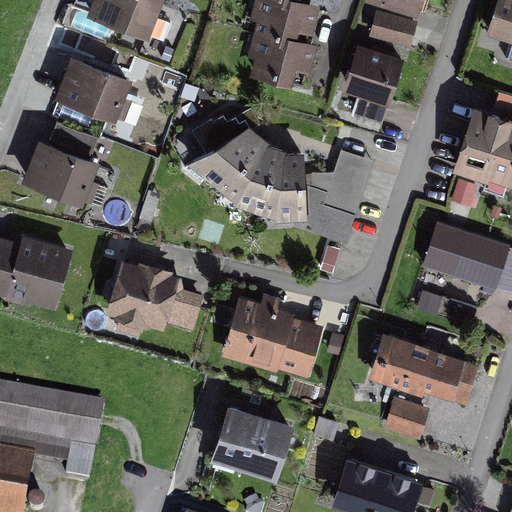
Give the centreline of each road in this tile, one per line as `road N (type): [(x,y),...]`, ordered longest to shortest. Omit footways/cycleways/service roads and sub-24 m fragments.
road 1 (residential): [(469,0),(372,281),(338,294),(227,270)]
road 2 (residential): [(62,0),(0,162)]
road 3 (residential): [(149,511),(156,487),(185,482),(214,386)]
road 4 (residential): [(465,511),(511,381)]
